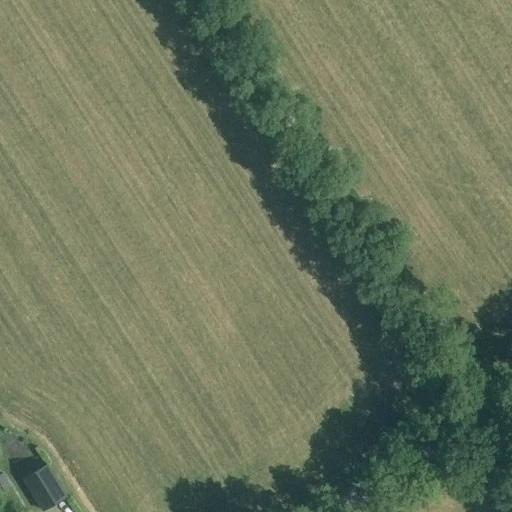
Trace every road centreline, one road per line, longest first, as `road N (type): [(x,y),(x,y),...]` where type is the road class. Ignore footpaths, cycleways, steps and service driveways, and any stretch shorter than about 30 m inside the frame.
road 1 (track): [(487,412),(212,0)]
road 2 (tertiary): [(329,511),(511,398)]
